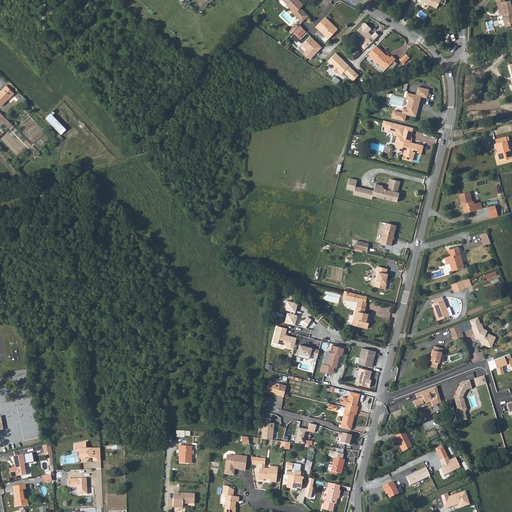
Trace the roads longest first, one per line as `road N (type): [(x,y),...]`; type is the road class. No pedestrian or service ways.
road 1 (track): [(0,196),(445,66)]
road 2 (tertiary): [(445,66),(448,121),(391,353)]
road 3 (residential): [(380,396),(482,364),(500,420)]
